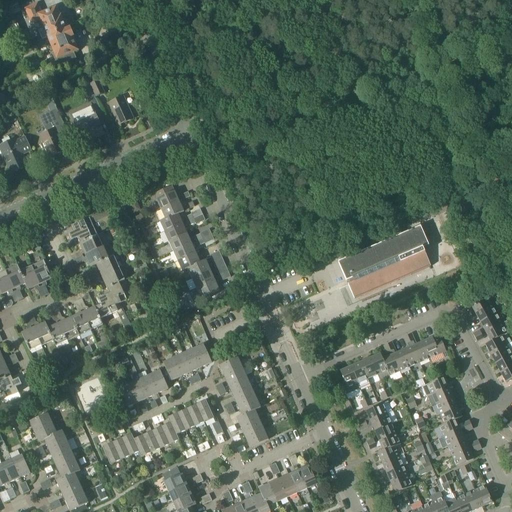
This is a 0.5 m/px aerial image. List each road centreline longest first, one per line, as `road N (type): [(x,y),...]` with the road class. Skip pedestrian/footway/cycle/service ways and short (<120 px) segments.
road 1 (residential): [(506,511),(477,420),(497,397),(451,310),(296,372)]
road 2 (residential): [(296,372),(190,129)]
road 3 (residential): [(35,373),(6,316),(74,296),(32,200)]
road 4 (residential): [(229,442),(207,383),(182,402),(90,436)]
road 5 (residential): [(32,200),(190,129)]
road 6 (residential): [(190,129),(134,0)]
